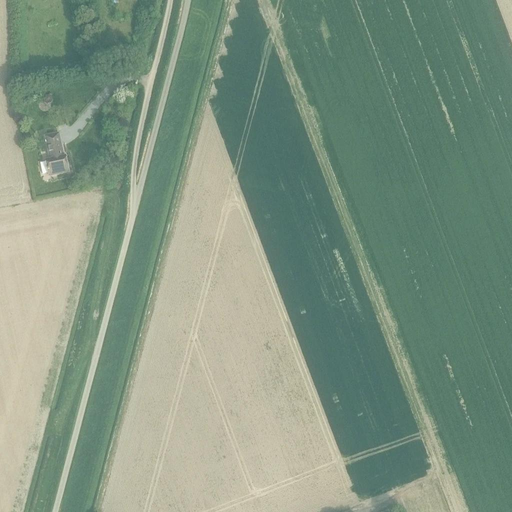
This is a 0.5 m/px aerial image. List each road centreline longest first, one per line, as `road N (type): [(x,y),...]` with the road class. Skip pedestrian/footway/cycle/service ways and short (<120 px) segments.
road 1 (unclassified): [(54,511),(131,216)]
road 2 (unclassified): [(131,216),(188,0)]
road 3 (unclassified): [(131,216),(134,155),(169,0)]
